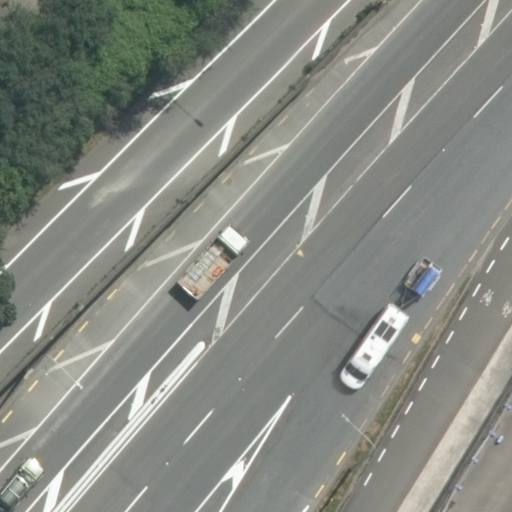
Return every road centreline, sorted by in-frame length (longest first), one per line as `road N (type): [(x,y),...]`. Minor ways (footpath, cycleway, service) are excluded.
road 1 (secondary): [(0,495),(444,0)]
road 2 (secondary): [(511,86),(129,511)]
road 3 (primary): [(511,130),(262,511)]
road 4 (primary): [(0,305),(154,145),(310,0)]
